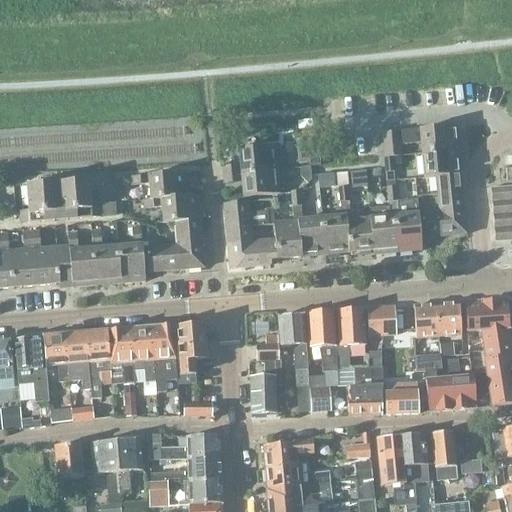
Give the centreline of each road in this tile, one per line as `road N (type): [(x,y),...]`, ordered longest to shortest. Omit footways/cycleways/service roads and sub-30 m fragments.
road 1 (residential): [(234,425),(511,414)]
road 2 (residential): [(225,307),(484,282)]
road 3 (residential): [(0,440),(234,425)]
road 4 (residential): [(0,326),(225,307)]
road 5 (residential): [(511,135),(479,165),(484,282)]
